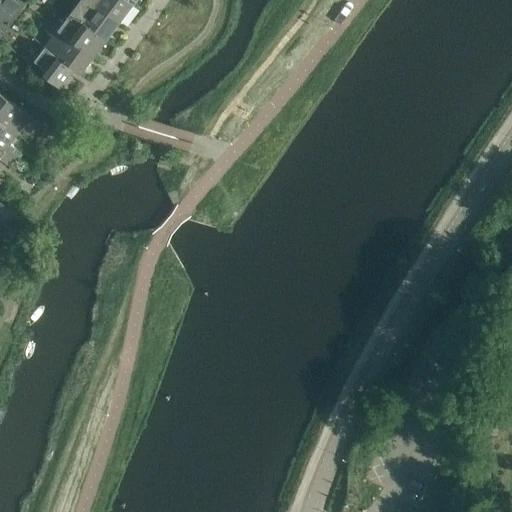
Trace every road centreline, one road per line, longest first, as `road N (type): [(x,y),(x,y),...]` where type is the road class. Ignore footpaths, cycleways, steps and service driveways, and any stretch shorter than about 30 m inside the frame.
road 1 (unclassified): [(309,511),(361,387),(511,139)]
road 2 (residential): [(159,0),(83,101),(47,101),(0,66)]
